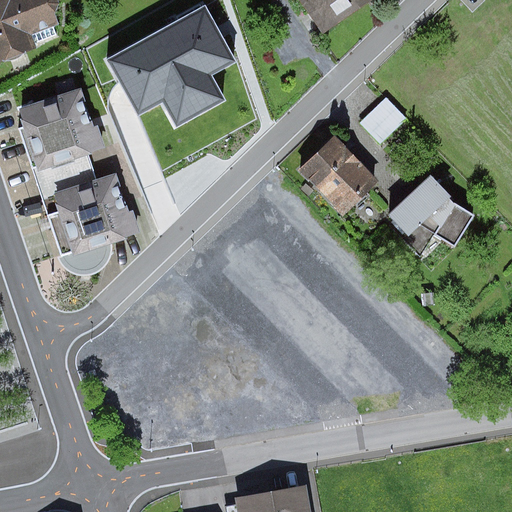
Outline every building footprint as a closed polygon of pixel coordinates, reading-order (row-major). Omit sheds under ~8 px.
[(47,0),(5,0),(0,2),(0,62),(38,50),(36,43),(60,35),(47,0)] [(305,0),(326,31),(372,0),(305,0)] [(209,4),(125,48),(138,73),(130,78),(143,102),(166,90),(236,54),(209,4)] [(143,102),(120,110),(143,151),(183,121),(166,90),(143,102)] [(76,94),(20,113),(25,130),(19,132),(37,186),(93,168),(90,157),(103,153),(95,129),(88,131),(76,94)] [(385,100),(362,122),(380,141),(403,119),(385,100)] [(183,121),(143,151),(180,184),(216,149),(183,121)] [(330,142),(300,171),(340,211),(370,181),(330,142)] [(93,168),(37,186),(60,258),(72,255),(74,261),(127,244),(124,236),(138,231),(132,213),(124,215),(112,176),(97,181),(93,168)] [(428,174),(384,212),(422,257),(435,234),(459,247),(477,216),(452,201),(428,174)] [(197,371),(328,322),(304,257),(173,306),(197,371)] [(312,511),(308,486),(235,498),(237,511),(312,511)]
